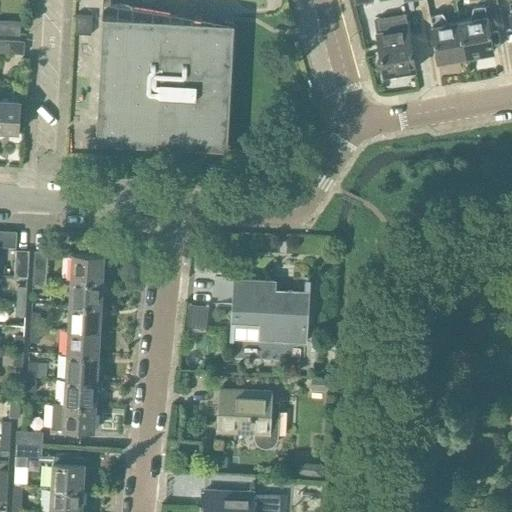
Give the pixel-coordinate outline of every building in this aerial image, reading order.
[(459,20),(465,56),(493,52),(485,5),(473,7),(475,17),(459,20)] [(380,31),(376,32),(383,75),(415,69),(407,27),(405,12),(378,17),(380,31)] [(465,56),(459,20),(443,23),(441,12),(429,14),(438,61),(465,56)] [(76,13),(75,34),(91,34),(92,14),(76,13)] [(102,15),(95,141),(227,148),(234,22),(102,15)] [(0,19),(0,33),(19,34),(20,21),(0,19)] [(0,39),(0,52),(23,54),(23,41),(0,39)] [(0,99),(0,131),(18,132),(20,101),(0,99)] [(28,250),(15,249),(14,275),(27,276),(28,250)] [(33,276),(46,277),(47,251),(34,250),(33,276)] [(102,280),(103,254),(72,253),(70,278),(102,280)] [(46,277),(33,276),(32,286),(45,287),(46,277)] [(70,278),(69,303),(101,305),(102,280),(70,278)] [(307,294),(273,292),(273,280),(235,278),(232,325),(274,327),(274,333),(304,335),(305,329),(307,294)] [(27,286),(17,286),(16,300),(26,301),(27,286)] [(16,315),(26,316),(26,301),(16,300),(16,315)] [(69,303),(68,328),(99,330),(101,305),(69,303)] [(41,311),(31,311),(31,326),(40,326),(41,311)] [(30,341),(39,342),(40,326),(31,326),(30,341)] [(68,328),(66,352),(98,354),(99,330),(68,328)] [(24,336),(14,336),(13,350),(23,350),(24,336)] [(13,365),(23,365),(23,350),(13,350),(13,365)] [(66,352),(65,378),(97,379),(98,354),(66,352)] [(37,361),(27,361),(27,376),(37,376),(37,361)] [(26,391),(36,391),(37,376),(27,376),(26,391)] [(64,402),(68,402),(95,403),(96,385),(97,379),(65,378),(64,402)] [(323,379),(313,379),(313,391),(322,391),(323,391),(323,379)] [(271,390),(219,387),(218,405),(222,406),(221,429),(254,431),(253,435),(254,438),(254,440),(256,443),(258,445),(260,446),(263,447),(265,447),(268,447),(272,446),(274,444),(276,442),(278,440),(278,437),(279,399),(270,399),(271,390)] [(95,403),(68,402),(64,402),(52,402),(51,428),(62,429),(63,427),(94,428),(95,403)] [(0,432),(0,433),(0,434),(11,434),(11,421),(1,420),(1,423),(0,422),(0,432)] [(15,442),(41,443),(41,431),(16,430),(15,442)] [(0,442),(0,455),(10,456),(11,434),(0,434),(0,442)] [(41,443),(15,442),(14,455),(40,456),(41,443)] [(51,487),(82,488),(84,463),(83,463),(83,455),(53,454),(53,461),(51,487)] [(214,458),(214,468),(226,469),(227,458),(214,458)] [(9,470),(0,469),(0,483),(8,484),(9,470)] [(0,499),(7,500),(8,484),(0,483),(0,499)] [(22,486),(12,486),(11,509),(22,510),(22,486)] [(63,511),(81,511),(82,488),(51,487),(50,511),(63,511)] [(205,488),(203,511),(269,511),(270,495),(253,494),(253,490),(205,488)]
